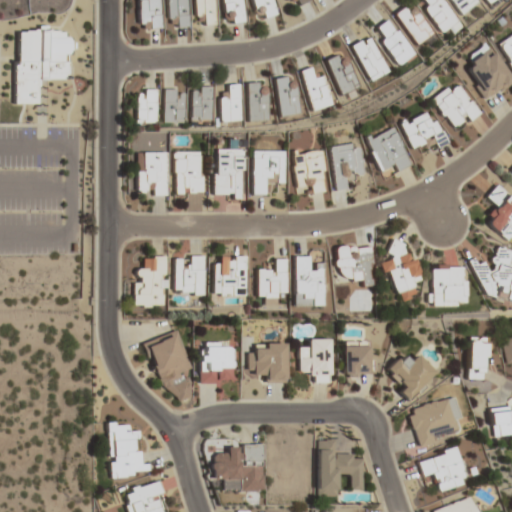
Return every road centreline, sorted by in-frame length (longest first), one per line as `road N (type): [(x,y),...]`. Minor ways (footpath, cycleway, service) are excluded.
road 1 (residential): [(107,0),(114,365),(178,438),(199,511),(389,487),(371,431),(335,413),(238,414),(178,438)]
road 2 (residential): [(106,226),(357,217),(425,191),(511,124)]
road 3 (residential): [(360,0),(303,37),(262,50),(107,62)]
